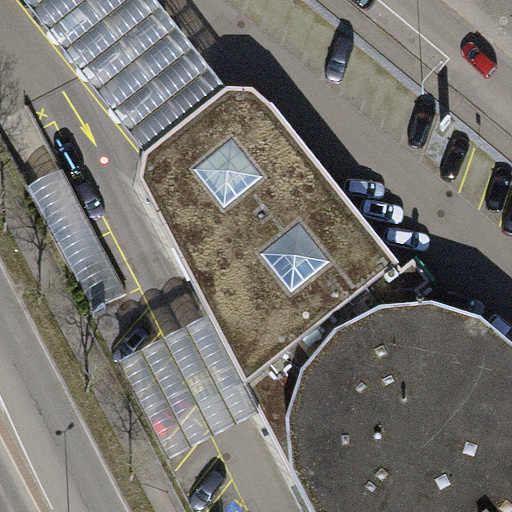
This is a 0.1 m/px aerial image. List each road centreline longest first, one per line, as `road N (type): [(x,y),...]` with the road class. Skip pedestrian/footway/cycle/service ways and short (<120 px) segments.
road 1 (secondary): [(91,511),(0,335)]
road 2 (residential): [(511,95),(391,0)]
